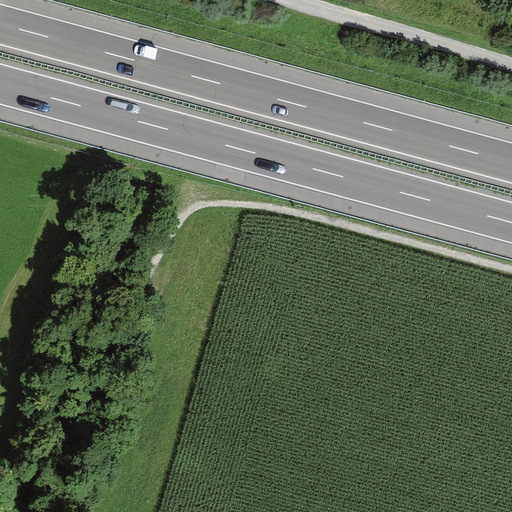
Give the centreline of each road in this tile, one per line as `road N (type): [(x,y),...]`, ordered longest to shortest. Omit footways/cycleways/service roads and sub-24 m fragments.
road 1 (motorway): [(0,84),(511,223)]
road 2 (motorway): [(511,163),(0,25)]
road 3 (track): [(511,65),(298,0)]
